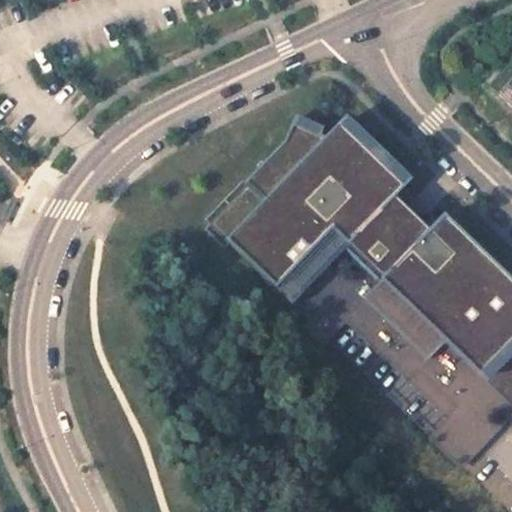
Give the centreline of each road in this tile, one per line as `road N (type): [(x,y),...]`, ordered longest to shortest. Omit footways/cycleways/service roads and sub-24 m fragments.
road 1 (tertiary): [(372,32),(287,55),(185,100),(63,205),(48,229),(31,372),(53,453),(81,511)]
road 2 (tertiary): [(511,200),(407,99),(372,32)]
